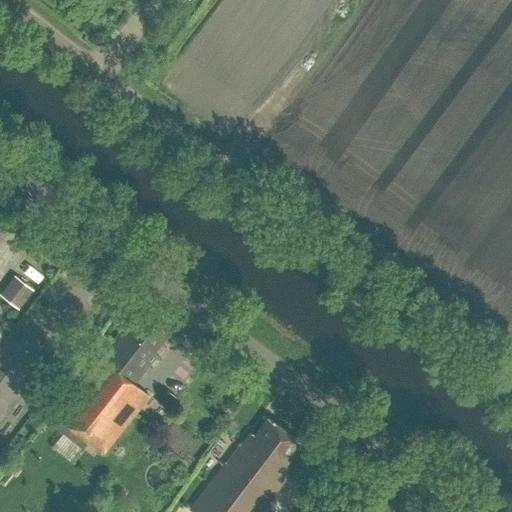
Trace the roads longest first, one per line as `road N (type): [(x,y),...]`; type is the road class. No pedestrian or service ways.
road 1 (unclassified): [(511,386),(6,0)]
road 2 (tertiary): [(464,511),(0,162)]
